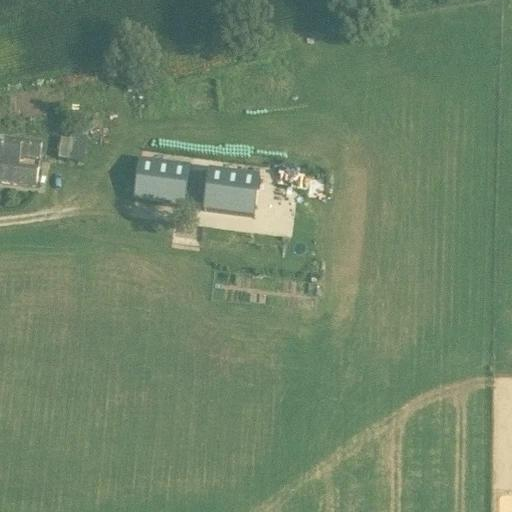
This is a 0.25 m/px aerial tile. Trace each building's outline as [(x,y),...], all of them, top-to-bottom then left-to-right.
[(42,144),(5,139),(5,141),(0,140),(0,166),(0,169),(0,184),(36,189),(38,171),(20,168),(21,158),(40,161),(42,144)] [(298,181),(297,192),(296,201),(296,204),(323,206),(324,190),(327,191),(330,157),(301,155),(299,181),(298,181)] [(190,169),(140,162),(135,202),(184,209),(190,169)] [(209,172),(204,211),(254,218),(259,178),(209,172)] [(312,223),(285,219),(284,226),(286,227),(286,229),(283,228),(280,245),(278,244),(278,247),(273,247),(272,259),(279,260),(277,274),(304,278),(312,223)] [(301,298),(278,295),(274,324),(296,327),(301,298)]
